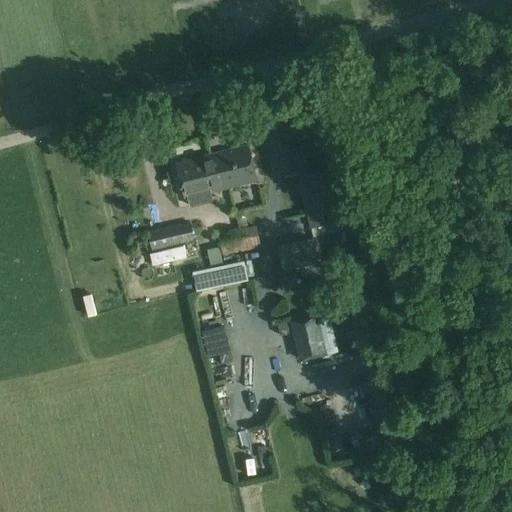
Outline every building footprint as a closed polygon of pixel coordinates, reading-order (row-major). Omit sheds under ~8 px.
[(200,156),(200,157),(176,163),(185,197),(188,196),(190,205),(213,199),(211,191),(257,179),(248,144),(200,156)] [(296,172),(314,167),(309,145),(291,150),(296,172)] [(299,177),(311,227),(343,220),(331,169),(299,177)] [(190,221),(148,231),(152,249),(194,239),(190,221)] [(233,237),(234,253),(260,251),(259,235),(233,237)] [(231,240),(220,241),(223,257),(233,256),(231,240)] [(208,250),(211,264),(222,262),(219,248),(208,250)] [(242,261),(192,272),(197,290),(246,280),(242,261)] [(292,320),(302,360),(337,351),(327,312),(292,320)] [(230,341),(208,345),(209,355),(232,351),(230,341)]
